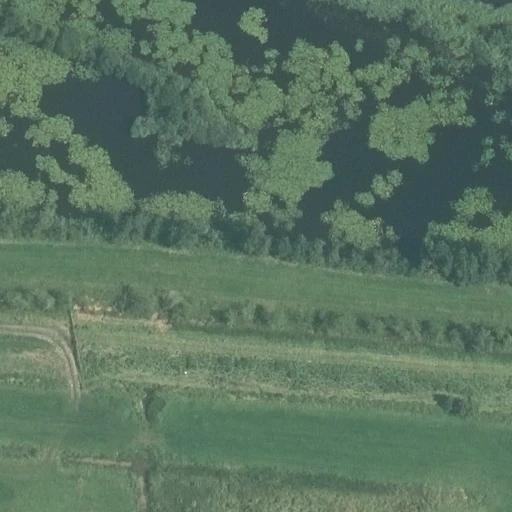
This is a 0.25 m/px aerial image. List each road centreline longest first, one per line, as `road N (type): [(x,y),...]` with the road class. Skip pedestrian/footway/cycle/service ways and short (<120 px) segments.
road 1 (track): [(63,335),(511,374)]
road 2 (track): [(0,473),(32,478),(77,409),(104,431),(158,439),(203,427)]
road 3 (track): [(77,409),(63,335),(0,331)]
